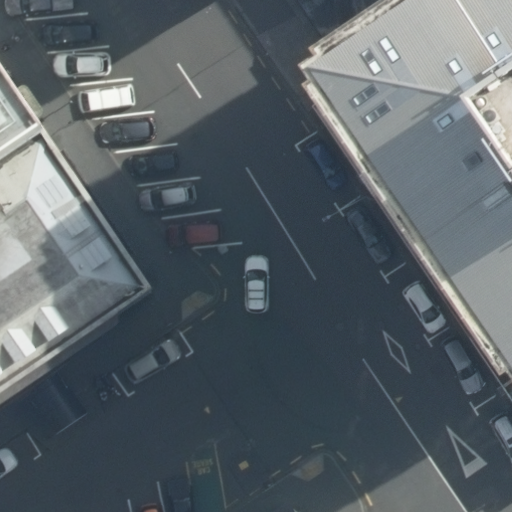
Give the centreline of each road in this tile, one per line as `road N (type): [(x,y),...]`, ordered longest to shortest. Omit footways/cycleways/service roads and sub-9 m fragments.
road 1 (residential): [(120,0),(336,323)]
road 2 (residential): [(64,511),(336,323)]
road 3 (residential): [(336,323),(463,511)]
